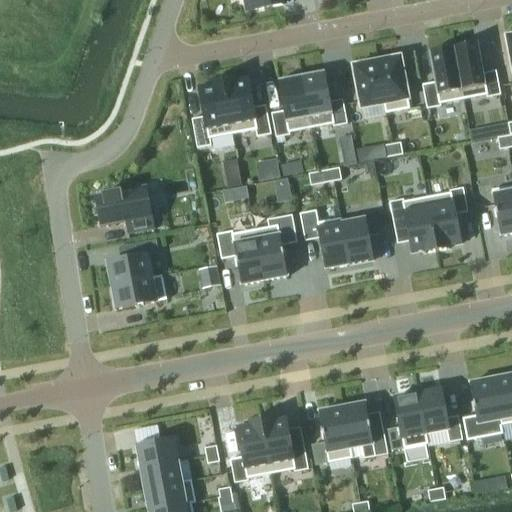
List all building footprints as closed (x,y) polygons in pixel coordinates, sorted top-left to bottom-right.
[(243,0),(246,13),(283,6),(281,0),(243,0)] [(463,101),(486,96),(486,99),(501,96),(496,72),(483,74),(478,45),(466,47),(466,46),(453,49),(463,101)] [(441,108),(440,105),(463,101),(453,49),(440,51),(440,52),(429,54),(434,84),(422,86),(427,110),(441,108)] [(384,105),(385,115),(409,110),(400,59),(376,63),(384,105)] [(376,63),(353,68),(361,109),(384,105),(376,63)] [(301,78),(311,130),(319,128),(333,126),(333,128),(347,125),(343,101),(330,103),(324,74),(313,76),(313,75),(301,78)] [(311,130),(301,78),(289,80),(289,81),(278,83),(284,112),(271,115),(275,139),(290,136),(289,134),(311,130)] [(222,82),(233,136),(256,131),(257,138),(271,136),(266,107),(253,109),(247,80),(235,82),(235,80),(222,82)] [(211,147),(210,140),(233,136),(222,82),(210,84),(211,87),(199,89),(204,118),(192,121),(197,150),(211,147)] [(507,150),(505,138),(497,139),(499,151),(507,150)] [(392,147),(394,159),(402,157),(400,145),(392,147)] [(394,159),(392,147),(384,148),(386,160),(394,159)] [(256,162),(259,180),(280,177),(277,158),(256,162)] [(339,169),(331,171),(333,183),(341,181),(339,169)] [(333,183),(331,171),(323,172),(325,184),(333,183)] [(279,179),(280,199),(290,198),(289,178),(279,179)] [(146,187),(94,197),(100,228),(125,223),(128,235),(155,230),(146,187)] [(511,235),(511,187),(491,191),(500,238),(511,235)] [(449,194),(426,199),(437,252),(449,250),(448,248),(461,245),(455,216),(468,214),(463,189),(449,192),(449,194)] [(437,252),(426,199),(404,203),(403,201),(389,203),(394,228),(406,225),(412,255),(424,252),(425,255),(437,252)] [(364,220),(342,225),(341,225),(349,267),(372,262),(367,237),(379,235),(375,214),(363,216),(364,220)] [(341,225),(342,225),(341,220),(317,224),(326,271),(349,267),(341,225)] [(254,231),(264,283),(287,278),(278,227),(254,231)] [(264,283),(254,231),(233,235),(232,233),(216,236),(221,261),(235,258),(241,287),(264,283)] [(153,280),(153,279),(148,257),(107,264),(111,288),(153,280)] [(199,271),(203,291),(220,288),(216,268),(199,271)] [(153,280),(111,288),(115,311),(167,301),(162,277),(153,279),(153,280)] [(511,376),(493,380),(501,422),(500,422),(501,427),(511,424),(511,376)] [(492,380),(469,384),(477,426),(500,422),(492,380)] [(440,390),(417,394),(425,436),(447,432),(449,443),(462,441),(458,417),(446,419),(440,390)] [(425,436),(417,394),(394,399),(404,450),(427,445),(425,436)] [(365,404),(342,409),(350,451),(361,448),(363,460),(387,455),(383,431),(370,434),(365,404)] [(350,451),(342,409),(318,413),(324,444),(312,446),(315,466),(328,464),(351,460),(350,451)] [(273,419),(261,422),(271,475),(294,471),(294,473),(308,471),(304,446),(291,449),(286,419),(273,422),(273,419)] [(271,475),(261,422),(249,424),(249,426),(237,429),(242,458),(230,460),(234,485),(248,482),(248,480),(271,475)] [(136,448),(140,469),(178,462),(174,440),(136,448)] [(216,447),(205,449),(206,457),(218,455),(216,447)] [(218,455),(206,457),(208,465),(219,463),(218,455)] [(178,462),(140,469),(144,491),(182,484),(182,483),(178,462)] [(504,477),(474,482),(476,494),(506,489),(504,477)] [(182,484),(144,491),(148,511),(151,511),(191,505),(196,504),(191,481),(182,483),(182,484)] [(231,488),(219,490),(220,498),(232,496),(231,488)] [(443,489),(435,490),(437,502),(445,501),(443,489)] [(437,502),(435,490),(427,492),(429,504),(437,502)] [(232,496),(220,498),(222,506),(234,504),(232,496)] [(360,504),(361,511),(369,511),(368,503),(360,504)]
